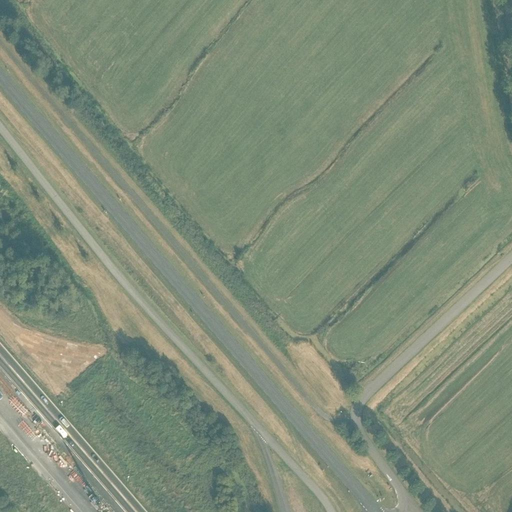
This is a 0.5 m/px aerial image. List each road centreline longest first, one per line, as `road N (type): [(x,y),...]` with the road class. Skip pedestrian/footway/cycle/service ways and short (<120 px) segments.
road 1 (tertiary): [(375,511),(0,76)]
road 2 (unclassified): [(285,511),(258,427),(115,274),(0,128)]
road 3 (unclassified): [(408,511),(413,508),(357,425),(360,403),(511,258)]
road 4 (motorway): [(129,511),(0,363)]
road 5 (motorway): [(0,400),(97,511)]
